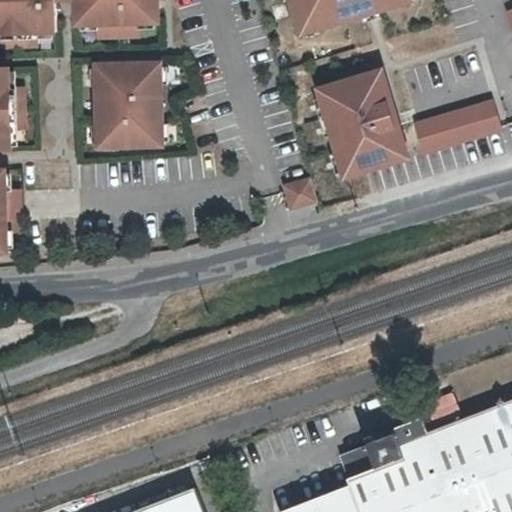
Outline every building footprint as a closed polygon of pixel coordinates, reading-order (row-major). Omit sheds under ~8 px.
[(65,0),(0,0),(0,35),(66,33),(65,0)] [(167,0),(82,0),(84,24),(168,22),(167,0)] [(300,0),(310,33),(423,0),(300,0)] [(105,150),(169,149),(167,68),(165,68),(165,60),(139,61),(139,68),(131,69),(131,61),(105,62),(105,69),(103,69),(105,150)] [(21,65),(0,65),(0,149),(23,149),(21,65)] [(390,67),(323,87),(350,179),(418,160),(390,67)] [(497,97),(415,122),(425,156),(507,131),(497,97)] [(16,168),(0,168),(0,251),(18,251),(16,168)] [(319,197),(314,179),(287,187),(292,204),(319,197)] [(428,417),(457,407),(451,391),(423,400),(428,417)] [(424,416),(395,429),(397,434),(341,457),(352,487),(290,511),(511,511),(511,399),(430,431),(424,416)] [(211,511),(203,490),(144,511),(211,511)]
